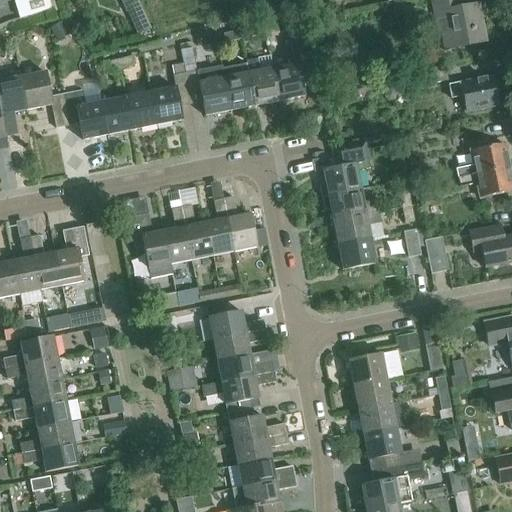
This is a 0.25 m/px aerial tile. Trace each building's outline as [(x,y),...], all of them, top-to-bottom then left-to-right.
[(37,0),(24,3),(26,15),(45,12),(42,0),(37,0)] [(452,33),(455,48),(484,42),(477,5),(460,9),(457,0),(443,0),(432,2),(438,36),(452,33)] [(271,23),(273,33),(290,29),(288,19),(271,23)] [(254,27),(239,31),(241,40),(257,37),(254,27)] [(222,35),(224,44),(241,40),(239,31),(222,35)] [(273,70),(279,102),(304,97),(302,86),(312,84),(309,66),(308,66),(305,51),(285,55),(288,66),(273,70)] [(117,61),(120,70),(135,66),(132,57),(117,61)] [(246,64),(254,107),(279,102),(273,70),(260,72),(257,60),(245,62),(246,64)] [(101,65),(103,74),(120,70),(117,61),(101,65)] [(224,79),(230,112),(254,107),(246,64),(222,69),(222,68),(221,68),(224,79)] [(205,117),(230,112),(224,79),(221,68),(196,73),(185,75),(191,106),(203,104),(205,117)] [(412,74),(415,89),(447,82),(444,68),(412,74)] [(44,74),(18,79),(25,112),(51,107),(55,130),(67,128),(61,96),(49,99),(44,74)] [(150,94),(157,127),(182,122),(179,108),(191,106),(185,75),(173,78),(175,89),(150,94)] [(491,76),(447,85),(449,99),(461,96),(464,112),(497,105),(491,76)] [(0,82),(0,116),(4,138),(15,136),(11,115),(25,112),(18,79),(0,82)] [(81,92),(61,96),(67,128),(79,125),(82,142),(108,137),(101,104),(84,108),(81,92)] [(132,132),(157,127),(150,94),(126,99),(132,132)] [(126,99),(101,104),(108,137),(132,132),(126,99)] [(454,171),(455,178),(507,167),(503,146),(469,152),(472,167),(454,171)] [(318,186),(321,197),(359,190),(356,172),(368,170),(364,151),(333,157),(335,168),(322,171),(324,182),(318,186)] [(511,189),(507,167),(455,178),(457,188),(475,184),(478,199),(511,192),(511,189)] [(329,212),(331,221),(377,212),(375,201),(362,203),(359,190),(321,197),(323,210),(329,212)] [(397,192),(400,207),(410,205),(407,190),(397,192)] [(232,198),(222,200),(233,252),(255,248),(248,214),(236,217),(232,198)] [(205,223),(211,257),(233,252),(222,200),(212,202),(216,221),(205,223)] [(402,215),(404,224),(413,223),(410,205),(400,207),(402,215)] [(180,208),(190,261),(211,257),(205,223),(193,225),(189,206),(180,208)] [(169,265),(170,265),(190,261),(180,208),(169,210),(173,230),(163,232),(169,265)] [(331,221),(336,245),(369,238),(366,227),(379,224),(377,212),(331,221)] [(147,215),(128,219),(134,249),(142,248),(147,270),(158,267),(159,272),(162,275),(171,273),(170,265),(169,265),(163,232),(151,234),(147,215)] [(480,252),(484,269),(511,262),(511,236),(501,239),(499,226),(467,233),(471,254),(480,252)] [(65,251),(54,254),(61,287),(82,283),(78,258),(87,256),(82,228),(61,232),(65,251)] [(415,231),(414,231),(402,233),(407,259),(419,256),(415,231)] [(39,291),(61,287),(54,254),(42,256),(38,237),(29,239),(39,291)] [(336,245),(341,271),(374,265),(369,238),(336,245)] [(423,242),(430,275),(447,271),(440,238),(423,242)] [(12,262),(18,295),(39,291),(29,239),(19,241),(23,260),(12,262)] [(0,299),(18,295),(12,262),(0,265),(0,264),(0,299)] [(206,319),(211,341),(264,331),(262,321),(242,324),(240,312),(206,319)] [(511,319),(483,325),(486,339),(504,335),(511,369),(511,319)] [(264,331),(211,341),(215,362),(248,355),(246,344),(265,340),(264,331)] [(2,361),(4,370),(57,360),(52,338),(19,345),(21,357),(2,361)] [(424,346),(429,372),(441,370),(436,344),(424,346)] [(215,362),(219,383),(272,373),(270,364),(251,367),(248,355),(215,362)] [(347,362),(352,387),(385,381),(380,356),(347,362)] [(25,376),(27,388),(61,381),(57,360),(4,370),(6,380),(25,376)] [(219,383),(200,388),(202,399),(222,395),(226,415),(252,410),(251,410),(259,408),(257,399),(258,399),(255,387),(274,383),(272,373),(219,383)] [(511,377),(488,383),(490,391),(494,411),(506,408),(509,428),(511,427),(511,377)] [(443,378),(434,379),(436,390),(437,395),(446,394),(443,378)] [(11,403),(13,413),(65,402),(61,381),(27,388),(29,399),(11,403)] [(352,387),(357,411),(390,405),(385,381),(352,387)] [(446,394),(437,395),(437,396),(440,412),(449,410),(446,394)] [(99,395),(100,418),(118,417),(116,395),(99,395)] [(201,399),(203,409),(221,405),(219,396),(201,399)] [(33,419),(36,430),(69,423),(65,402),(13,413),(15,423),(33,419)] [(357,411),(362,436),(394,429),(392,417),(399,415),(397,404),(390,405),(357,411)] [(252,410),(226,415),(228,424),(232,446),(285,435),(283,425),(264,429),(261,417),(253,418),(252,410)] [(19,445),(21,455),(73,444),(69,423),(36,430),(38,441),(19,445)] [(399,454),(394,429),(362,436),(367,461),(381,458),(383,470),(414,464),(411,452),(399,454)] [(287,445),(285,435),(232,446),(236,467),(269,460),(267,449),(287,445)] [(44,473),(78,467),(73,444),(21,455),(23,465),(42,461),(44,473)] [(511,455),(493,460),(498,484),(511,481),(511,455)] [(236,467),(240,488),(293,478),(291,468),(272,472),(269,460),(236,467)] [(359,487),(364,511),(397,506),(397,505),(409,502),(404,479),(416,477),(414,464),(383,470),(385,482),(359,487)] [(233,511),(279,511),(278,504),(276,492),(295,488),(293,478),(240,488),(241,489),(230,491),(235,511),(233,511)] [(466,492),(453,495),(456,511),(469,511),(467,500),(466,492)]
